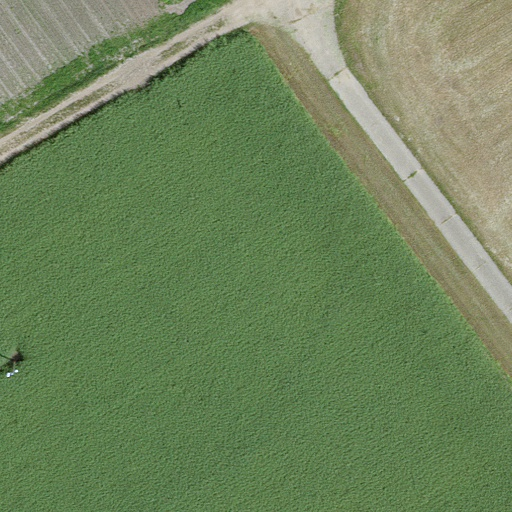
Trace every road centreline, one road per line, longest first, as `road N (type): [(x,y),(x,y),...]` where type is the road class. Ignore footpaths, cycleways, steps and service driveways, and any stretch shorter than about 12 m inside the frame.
road 1 (track): [(286,0),(511,298)]
road 2 (track): [(0,158),(275,0)]
